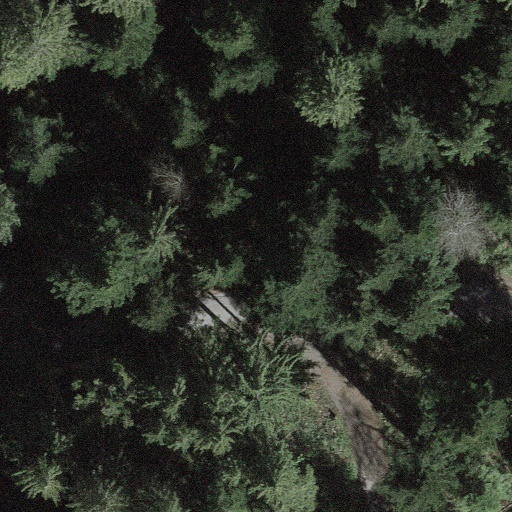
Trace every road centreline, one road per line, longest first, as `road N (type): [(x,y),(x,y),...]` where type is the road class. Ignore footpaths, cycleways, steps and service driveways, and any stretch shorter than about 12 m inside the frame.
road 1 (track): [(0,377),(112,350),(254,332),(511,327)]
road 2 (track): [(371,511),(370,481),(254,332)]
